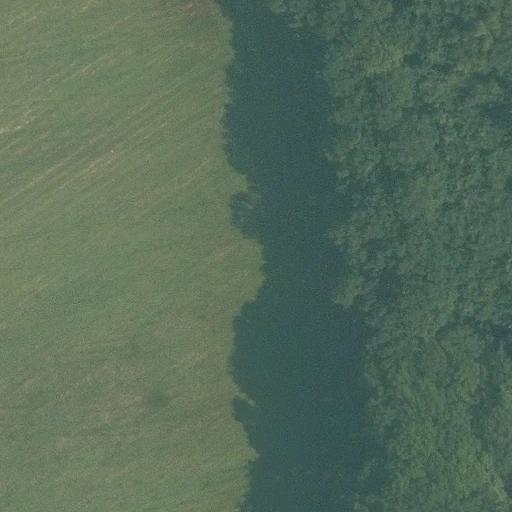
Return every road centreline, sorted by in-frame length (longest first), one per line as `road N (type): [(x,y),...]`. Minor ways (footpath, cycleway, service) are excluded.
road 1 (track): [(362,0),(429,469),(423,511)]
road 2 (track): [(407,309),(511,374)]
